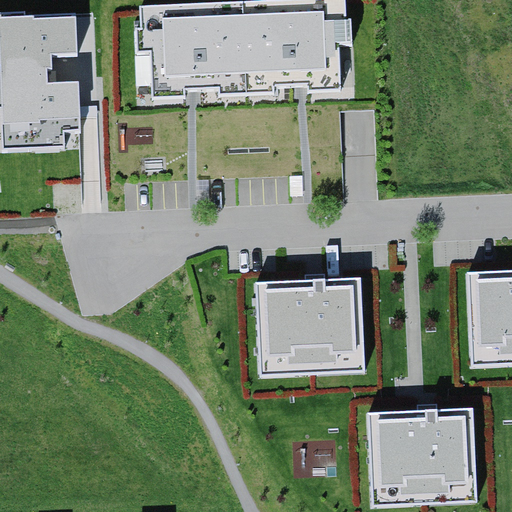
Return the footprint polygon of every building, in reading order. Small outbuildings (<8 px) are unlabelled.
[(358,0),(129,0),(134,105),(363,94),(358,0)] [(98,6),(0,8),(0,158),(101,156),(98,6)] [(511,265),(462,268),(467,370),(511,367),(511,265)] [(364,268),(252,272),(256,380),(368,376),(364,268)] [(476,401),(368,405),(372,510),(480,506),(476,401)]
